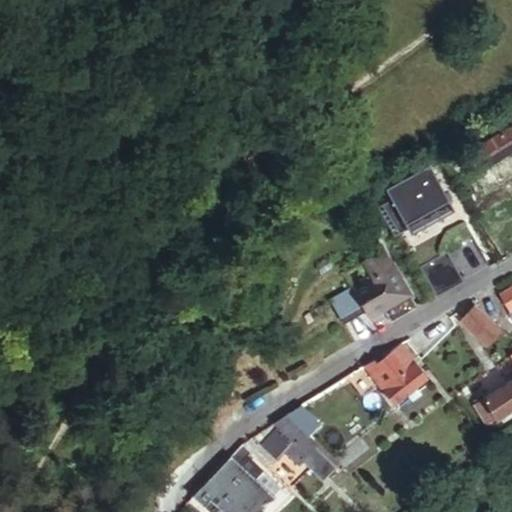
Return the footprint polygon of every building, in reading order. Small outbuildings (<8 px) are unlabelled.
[(511,153),(511,126),(463,157),(474,177),(511,153)] [(435,148),(444,163),(457,157),(455,153),(452,147),(449,140),(435,148)] [(383,207),(399,234),(450,203),(443,189),(429,197),(422,184),(383,207)] [(365,309),(371,320),(384,312),(392,326),(418,310),(384,251),(364,263),(373,278),(354,289),(365,309)] [(445,253),(419,269),(437,299),(463,283),(445,253)] [(365,309),(354,289),(351,285),(329,297),(343,321),(344,320),(365,309)] [(511,288),(498,298),(508,313),(511,310),(511,288)] [(500,329),(476,304),(463,317),(487,342),(500,329)] [(384,312),(371,320),(373,321),(376,322),(378,322),(380,321),(382,320),(384,317),(384,315),(384,312)] [(372,360),(365,364),(393,402),(426,377),(405,348),(395,356),(391,352),(375,364),(372,360)] [(511,406),(511,375),(478,400),(493,420),(511,406)] [(301,404),(285,414),(305,432),(318,421),(301,404)] [(285,414),(272,422),(277,427),(256,447),(286,475),(302,460),(318,476),(333,459),(329,455),(305,432),(285,414)] [(329,455),(333,459),(339,464),(368,441),(359,430),(329,455)] [(203,484),(192,496),(211,511),(227,511),(252,485),(265,498),(277,484),(244,451),(210,489),(203,484)] [(505,476),(511,472),(510,468),(503,471),(505,476)]
